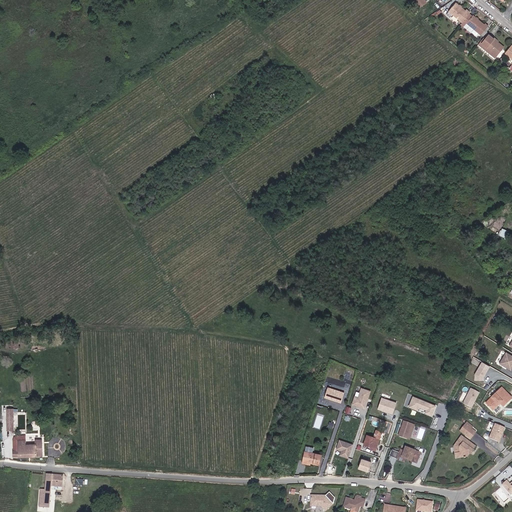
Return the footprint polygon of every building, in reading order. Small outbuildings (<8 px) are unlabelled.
[(427,3),(425,0),(411,0),(418,9),(427,3)] [(462,23),(469,14),(470,13),(467,10),(466,11),(456,3),(449,11),(462,23)] [(463,27),(472,16),(469,14),(462,23),(461,25),(463,27)] [(481,35),(488,26),(485,24),(484,25),(473,15),(472,16),(463,27),(473,35),(474,35),(477,32),(481,35)] [(504,47),(487,34),(480,42),(487,47),(486,48),(497,56),(504,47)] [(487,47),(480,42),(478,44),(495,58),(497,56),(486,48),(487,47)] [(511,354),(506,351),(499,364),(511,370),(511,354)] [(474,378),(482,382),(490,365),(481,361),(474,378)] [(366,409),(371,390),(361,387),(359,393),(356,392),(352,405),(366,409)] [(463,403),(472,407),(480,392),(471,387),(463,403)] [(503,406),(511,398),(502,388),(486,403),(493,410),(500,403),(503,406)] [(408,407),(433,416),(437,404),(413,395),(408,407)] [(395,420),(397,413),(384,408),(383,412),(386,413),(384,416),(395,420)] [(409,439),(414,425),(404,421),(398,435),(409,439)] [(471,439),(476,431),(472,428),(474,426),(468,422),(461,431),(471,439)] [(489,437),(500,442),(506,427),(495,423),(489,437)] [(376,451),(382,432),(376,430),(374,437),(367,435),(364,444),(371,447),(371,449),(376,451)] [(475,448),(476,446),(462,435),(455,446),(456,458),(470,457),(472,453),(474,453),(476,449),(475,448)] [(43,456),(42,440),(36,441),(36,444),(26,445),(25,436),(17,436),(15,438),(13,441),(14,457),(43,456)] [(341,450),(340,455),(348,458),(353,444),(340,439),(336,448),(341,450)] [(416,463),(420,453),(405,447),(404,451),(401,450),(397,459),(404,462),(405,459),(416,463)] [(319,465),(321,455),(305,452),(302,463),(310,465),(310,463),(319,465)] [(369,471),(372,461),(361,458),(358,468),(369,471)] [(62,487),(63,476),(46,474),(45,490),(41,490),(39,506),(49,507),(50,490),(51,486),(62,487)] [(511,477),(508,481),(507,479),(502,484),(511,495),(511,477)] [(333,504),(325,496),(311,496),(311,505),(321,506),(325,511),(333,504)] [(357,511),(359,506),(361,503),(364,504),(365,500),(356,497),(355,501),(346,498),(343,507),(352,510),(351,511),(357,511)] [(416,511),(433,511),(433,500),(417,499),(416,511)]
